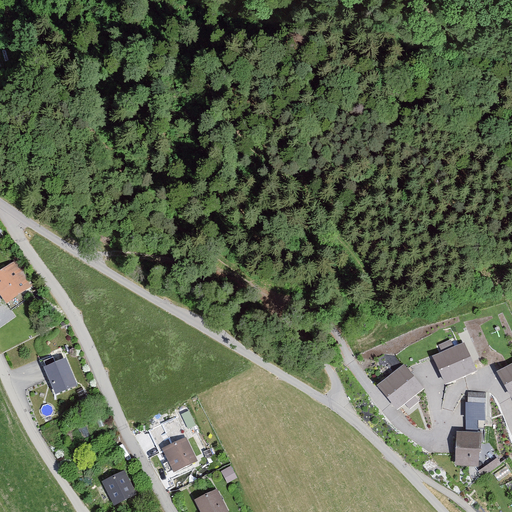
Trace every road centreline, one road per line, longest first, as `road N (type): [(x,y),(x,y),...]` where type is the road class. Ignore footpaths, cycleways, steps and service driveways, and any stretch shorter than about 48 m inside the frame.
road 1 (unclassified): [(4,208),(339,409),(444,511)]
road 2 (track): [(3,0),(62,96),(119,166),(173,225),(284,311)]
road 3 (residential): [(170,511),(4,208)]
road 4 (unclassified): [(82,511),(0,363)]
road 5 (track): [(239,275),(132,254),(88,259)]
